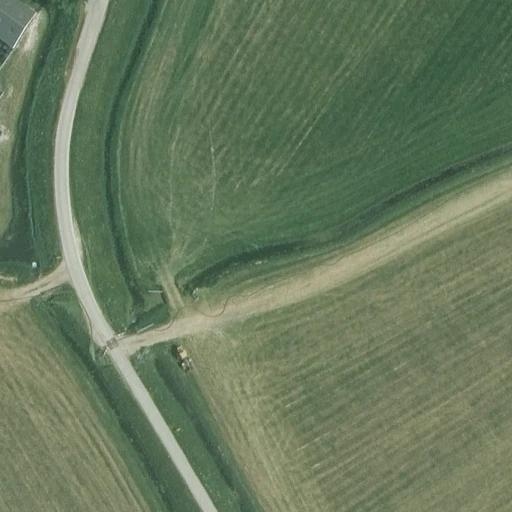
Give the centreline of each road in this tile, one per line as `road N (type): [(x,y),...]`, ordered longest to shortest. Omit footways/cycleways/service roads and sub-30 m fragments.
road 1 (unclassified): [(198,511),(73,276),(60,143),(101,0)]
road 2 (track): [(111,352),(511,182)]
